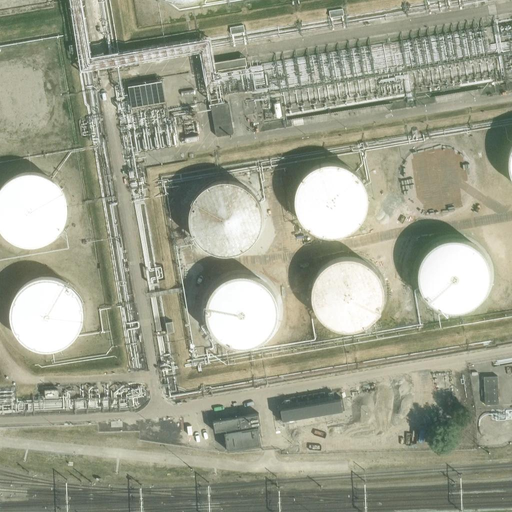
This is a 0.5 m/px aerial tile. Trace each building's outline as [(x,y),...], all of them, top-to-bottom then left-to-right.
[(343,9),(330,11),(331,17),(344,15),(343,9)] [(241,54),(215,58),(217,71),(243,67),(241,54)] [(159,67),(123,72),(127,99),(163,94),(159,67)] [(211,105),(217,136),(234,133),(228,102),(211,105)] [(476,179),(476,178),(475,171),(473,164),(469,157),(467,154),(464,151),(459,146),(453,143),(445,140),(441,139),(437,139),(432,139),(428,140),(421,143),(414,146),(409,151),(405,156),(403,159),(401,163),(399,167),(398,171),(398,175),(398,179),(398,186),(399,190),(401,193),(402,197),(405,201),(409,206),(414,210),(421,214),(428,216),(431,217),(437,217),(442,217),(445,216),(453,214),(459,210),(464,206),(469,200),(471,197),(473,193),(475,186),(476,179)] [(371,197),(370,190),(369,186),(368,181),(366,177),(363,174),(359,169),(353,164),(350,163),(346,161),(339,159),(335,159),(331,159),(323,160),(316,163),(310,166),(305,171),(300,177),(297,184),(295,191),(295,197),(296,205),(297,209),(298,212),(300,216),(302,220),(307,225),(313,229),(316,231),(320,233),(327,234),(334,235),(341,234),(348,232),(352,230),(355,228),(360,224),(362,221),(365,218),(368,211),(370,204),(371,197)] [(68,213),(69,208),(68,202),(67,197),(65,191),(63,187),(59,182),(55,178),(51,175),(46,172),(41,170),(35,169),(30,169),(24,169),(19,170),(14,172),(9,175),(4,178),(0,182),(0,232),(1,233),(4,237),(9,240),(14,243),(19,245),(24,246),(30,246),(35,246),(41,245),(46,243),(51,240),(55,237),(59,233),(63,229),(65,224),(67,218),(68,213)] [(264,215),(264,214),(264,208),(263,204),(261,200),(258,194),(256,190),(253,187),(248,183),(245,181),(241,179),(234,176),(227,176),(219,176),(212,178),(206,181),(203,183),(199,186),(194,191),(191,197),(189,201),(188,205),(187,209),(187,213),(187,220),(188,224),(189,228),(191,231),(193,235),(197,241),(203,246),(209,249),(213,251),(216,252),(224,253),(228,253),(232,253),(238,251),(243,249),(245,248),(248,246),(252,243),(257,237),(259,233),(261,230),(263,223),(264,219),(264,215)] [(492,274),(492,273),(492,266),(490,259),(488,256),(486,252),(483,248),(480,245),(475,241),(469,237),(462,235),(459,235),(454,234),(448,235),(444,235),(439,237),(432,241),(426,245),(423,248),(421,252),(418,256),(417,259),(415,266),(414,273),(415,280),(416,284),(417,288),(420,294),(422,298),(426,301),(430,305),(434,308),(438,309),(445,312),(451,313),(455,313),(459,312),(467,310),(473,307),(477,304),(480,302),(485,296),(487,294),(489,289),(490,286),(492,282),(492,274)] [(387,293),(387,292),(386,284),(384,277),(380,271),(375,264),(369,259),(366,258),(362,256),(357,254),(354,253),(346,253),(341,253),(338,254),(331,256),(324,260),(319,265),(315,271),(311,277),(309,284),(308,288),(308,292),(308,296),(309,300),(311,307),(313,311),(315,314),(317,317),(320,320),(326,325),(332,328),(339,330),(342,331),(347,331),(353,331),(356,330),(362,328),(369,325),(375,320),(377,317),(380,314),(384,307),(386,301),(386,297),(387,293)] [(279,310),(278,302),(277,298),(276,294),(272,288),(268,283),(263,278),(260,276),(256,274),(252,273),(248,272),(245,271),(240,271),(236,271),(232,272),(225,274),(220,276),(217,278),(212,283),(208,288),(206,291),(204,295),(202,302),(201,310),(202,314),(202,318),(204,324),(208,331),(212,337),(218,341),(221,343),(225,345),(231,347),(239,348),(244,348),(247,348),(254,346),(261,343),(265,340),(267,338),(270,334),(272,331),(276,325),(278,318),(279,314),(279,310)] [(84,319),(84,313),(84,308),(83,303),(81,298),(78,293),(75,288),(71,285),(67,281),(62,279),(57,277),(51,276),(46,275),(40,276),(35,277),(30,279),(25,281),(21,284),(17,288),(14,293),(11,297),(9,303),(8,308),(7,313),(8,319),(9,324),(11,329),(13,334),(17,338),(21,342),(25,346),(30,348),(35,350),(40,351),(46,352),(51,351),(57,350),(62,348),(67,346),(71,342),(75,339),(78,334),(81,329),(83,324),(84,319)] [(498,376),(485,377),(486,405),(499,404),(498,376)] [(429,389),(417,404),(432,416),(444,401),(429,389)] [(341,401),(281,411),(282,421),(343,411),(341,401)] [(259,415),(214,423),(216,434),(225,433),(228,452),(261,447),(258,428),(261,427),(259,415)] [(197,424),(185,425),(188,443),(200,442),(197,424)]
